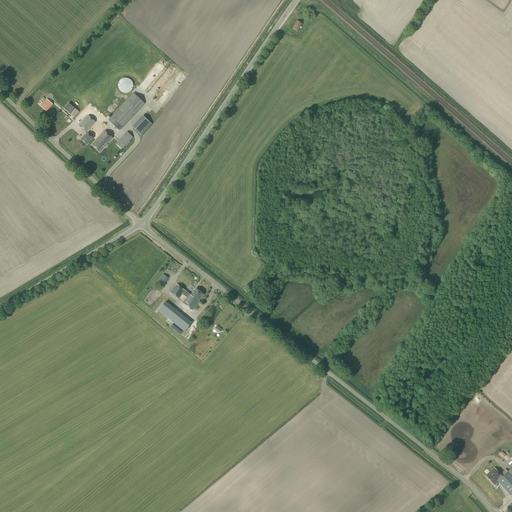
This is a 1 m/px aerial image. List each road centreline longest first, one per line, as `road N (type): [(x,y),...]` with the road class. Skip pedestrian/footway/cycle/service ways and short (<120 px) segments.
road 1 (unclassified): [(491,511),(452,470),(140,223)]
road 2 (unclassified): [(140,223),(297,0)]
road 3 (unclassified): [(140,223),(0,93)]
road 4 (unclassified): [(0,309),(140,223)]
